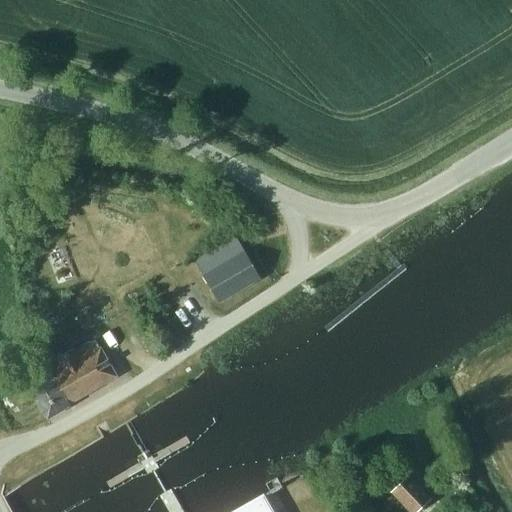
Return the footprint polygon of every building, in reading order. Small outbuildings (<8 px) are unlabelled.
[(43,235),(41,226),(29,228),(31,237),(43,235)] [(245,252),(237,237),(195,261),(204,276),(203,276),(218,302),(260,278),(245,252)] [(116,376),(96,340),(75,352),(73,348),(56,358),(59,362),(47,369),(46,367),(25,379),(48,418),(69,406),(68,404),(116,376)] [(138,464),(145,477),(160,468),(153,455),(147,459),(138,464)] [(416,511),(430,499),(409,476),(392,491),(410,511),(416,511)] [(272,511),(262,494),(229,511),(272,511)] [(375,511),(377,511),(365,499),(355,507),(359,511),(375,511)]
